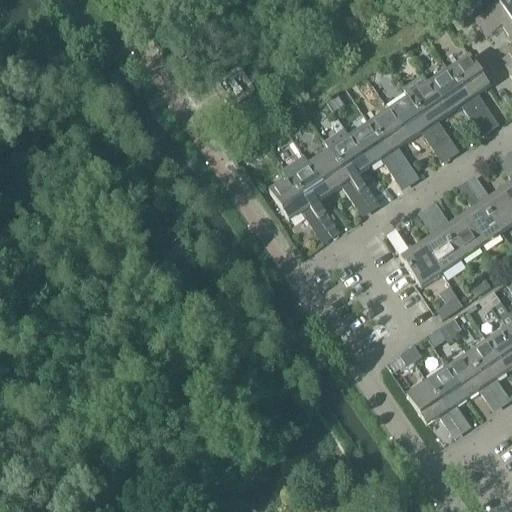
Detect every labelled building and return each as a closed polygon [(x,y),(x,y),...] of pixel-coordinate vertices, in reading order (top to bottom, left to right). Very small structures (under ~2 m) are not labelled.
[(480,33),(511,11),(511,0),(483,0),(481,1),(490,13),(474,24),(480,33)] [(511,11),(480,33),(485,41),(501,31),(509,42),(511,40),(511,11)] [(511,40),(509,42),(511,46),(511,56),(501,64),(507,73),(511,69),(511,40)] [(448,75),(478,120),(487,114),(476,98),(489,90),(469,61),(448,75)] [(428,88),(448,117),(459,110),(470,125),(478,120),(448,75),(428,88)] [(238,76),(219,89),(218,90),(218,91),(231,110),(232,111),(233,110),(252,98),(253,97),(252,96),(240,76),(239,76),(238,76)] [(423,80),(403,94),(408,102),(439,147),(447,141),(437,125),(448,117),(428,88),(423,80)] [(439,147),(408,102),(388,116),(389,117),(408,145),(420,136),(430,152),(439,147)] [(216,111),(206,118),(211,124),(221,118),(216,111)] [(388,116),(368,129),(369,129),(399,174),(408,167),(397,152),(408,145),(389,117),(388,116)] [(348,142),(368,171),(380,163),(390,179),(399,174),(369,129),(368,129),(348,142)] [(344,135),(323,148),(328,156),(328,157),(358,201),(368,194),(357,179),(368,171),(348,142),(344,135)] [(328,157),(328,156),(308,169),(328,198),(340,190),(351,206),(358,201),(328,157)] [(303,161),(283,174),(288,183),(319,227),(328,221),(317,205),(328,198),(308,169),(303,161)] [(511,179),(508,182),(511,187),(511,188),(500,196),(511,213),(511,179)] [(319,227),(288,183),(268,196),(288,225),(300,217),(311,233),(319,227)] [(476,204),(500,239),(511,231),(511,213),(500,196),(490,204),(486,198),(476,204)] [(460,224),(480,253),(500,239),(476,204),(469,209),(473,215),(460,224)] [(436,231),(460,266),(480,253),(460,224),(450,230),(446,224),(436,231)] [(460,266),(436,231),(429,236),(433,242),(420,250),(440,280),(460,266)] [(440,280),(420,250),(410,257),(406,251),(397,258),(420,293),(440,280)] [(482,282),(475,287),(482,298),(489,293),(482,282)] [(474,287),(467,293),(474,304),(482,298),(474,287)] [(494,299),(486,304),(494,316),(502,310),(494,299)] [(455,301),(442,309),(435,314),(442,325),(462,312),(455,301)] [(486,304),(479,309),(487,320),(494,316),(486,304)] [(444,329),(452,340),(460,334),(453,323),(444,329)] [(440,332),(438,333),(446,344),(452,340),(445,329),(440,332)] [(486,347),(506,376),(511,372),(511,342),(507,335),(506,334),(486,347)] [(506,376),(486,347),(466,361),(490,396),(499,390),(495,384),(506,376)] [(404,356),(412,367),(420,361),(413,350),(404,356)] [(412,367),(404,356),(398,360),(406,371),(412,367)] [(446,374),(466,403),(478,395),(482,401),(490,396),(466,361),(446,374)] [(466,403),(446,374),(426,388),(450,422),(459,416),(455,410),(466,403)] [(450,422),(426,388),(406,401),(426,430),(438,422),(442,428),(450,422)]
